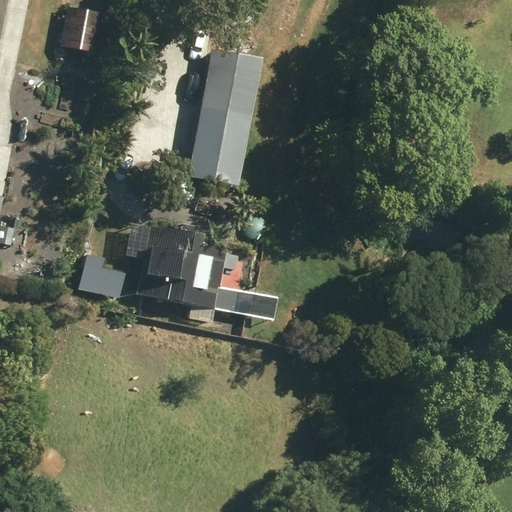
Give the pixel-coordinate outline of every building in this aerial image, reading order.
[(86,6),(68,4),(61,47),(79,50),(86,6)] [(178,180),(228,189),(246,87),(196,78),(178,180)] [(0,87),(0,246),(28,92),(0,87)] [(257,219),(241,218),(241,232),(257,233),(257,219)] [(129,299),(243,320),(247,297),(211,290),(218,254),(186,248),(188,240),(141,232),(129,299)]
